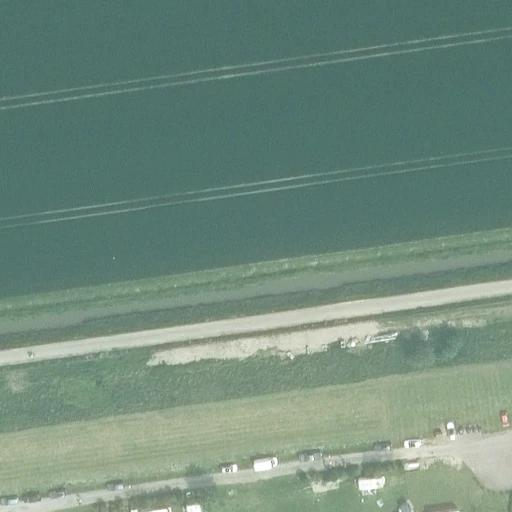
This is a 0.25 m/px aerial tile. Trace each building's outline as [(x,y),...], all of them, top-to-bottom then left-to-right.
[(372,467),(374,479),(398,474),(396,462),(372,467)] [(329,472),(331,483),(355,480),(353,469),(329,472)] [(305,476),(281,480),(283,491),(306,487),(305,476)] [(211,490),(182,493),(183,504),(212,502),(211,490)] [(128,501),(128,511),(131,511),(152,511),(152,501),(128,501)] [(405,503),(398,508),(400,511),(407,511),(410,510),(405,503)]
